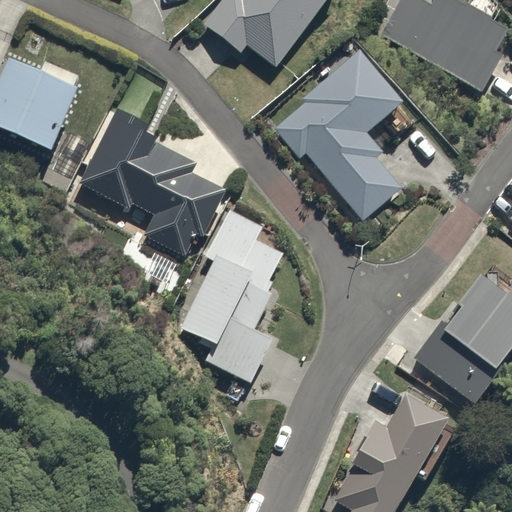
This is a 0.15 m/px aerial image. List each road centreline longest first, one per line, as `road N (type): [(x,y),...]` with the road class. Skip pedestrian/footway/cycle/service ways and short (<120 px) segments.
road 1 (residential): [(364,305),(329,235),(250,133),(175,55),(85,0)]
road 2 (residential): [(261,511),(320,368),(364,305)]
road 3 (residential): [(364,305),(440,228),(511,133)]
